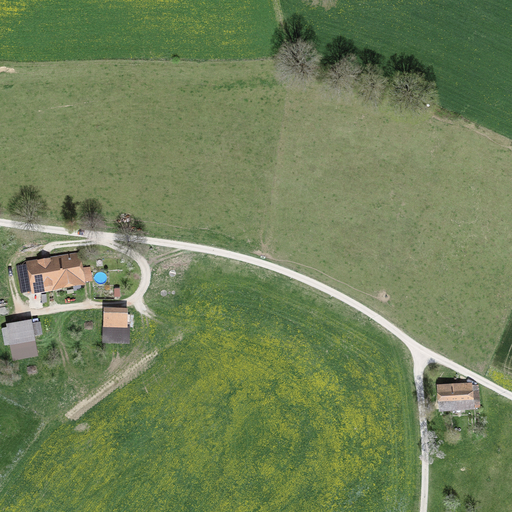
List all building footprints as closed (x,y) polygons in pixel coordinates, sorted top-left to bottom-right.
[(80,282),(76,258),(50,262),(49,261),(39,262),(40,265),(18,267),(22,290),(57,284),(57,286),(80,282)] [(127,326),(128,314),(105,313),(105,325),(127,326)] [(41,323),(33,324),(35,336),(43,335),(41,323)] [(31,324),(3,329),(5,345),(34,340),(31,324)] [(452,403),(473,402),(472,388),(451,389),(451,386),(441,387),(442,408),(453,407),(452,403)]
